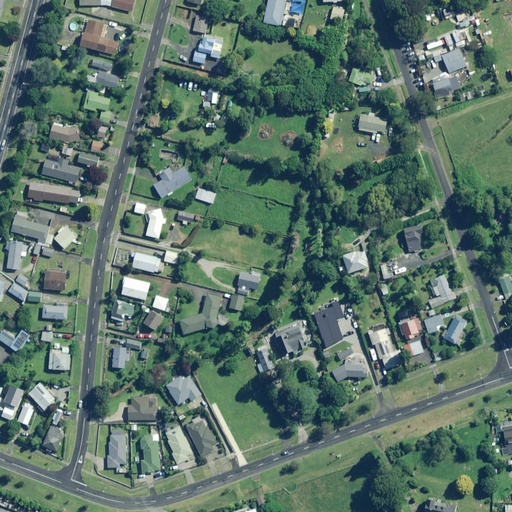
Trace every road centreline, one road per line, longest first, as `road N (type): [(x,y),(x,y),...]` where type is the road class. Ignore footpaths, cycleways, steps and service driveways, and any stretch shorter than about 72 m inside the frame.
road 1 (residential): [(68,486),(84,430),(103,245),(166,0)]
road 2 (tertiary): [(68,486),(114,501),(156,501),(511,375)]
road 3 (residential): [(511,373),(380,0)]
road 4 (primary): [(0,145),(39,0)]
